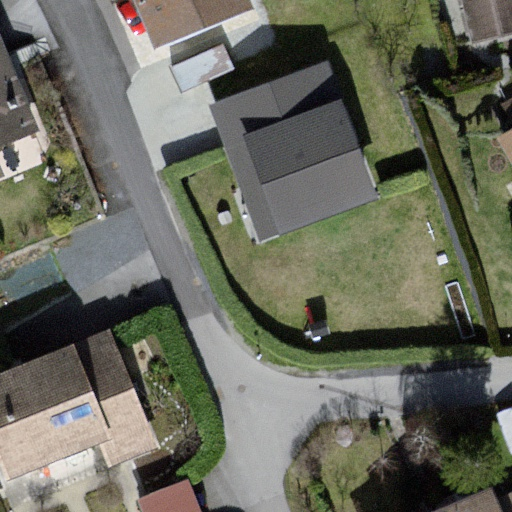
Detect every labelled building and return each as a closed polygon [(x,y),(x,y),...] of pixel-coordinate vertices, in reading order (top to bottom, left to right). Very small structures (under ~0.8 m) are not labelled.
[(255,0),(143,0),(165,62),(265,27),(255,0)] [(511,0),(467,0),(477,46),(511,39),(511,0)] [(0,16),(0,194),(15,188),(3,156),(47,139),(0,16)] [(375,196),(325,63),(208,106),(258,239),(375,196)] [(125,335),(0,382),(0,440),(17,485),(108,450),(118,475),(171,454),(125,335)] [(145,503),(148,511),(205,511),(195,484),(145,503)] [(511,511),(505,496),(459,511),(511,511)]
